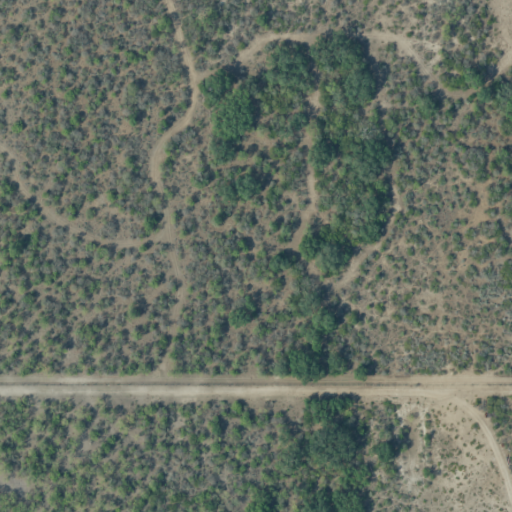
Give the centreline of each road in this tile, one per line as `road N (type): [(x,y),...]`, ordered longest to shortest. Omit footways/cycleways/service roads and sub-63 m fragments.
road 1 (track): [(0,390),(440,391)]
road 2 (track): [(511,487),(473,414),(440,391)]
